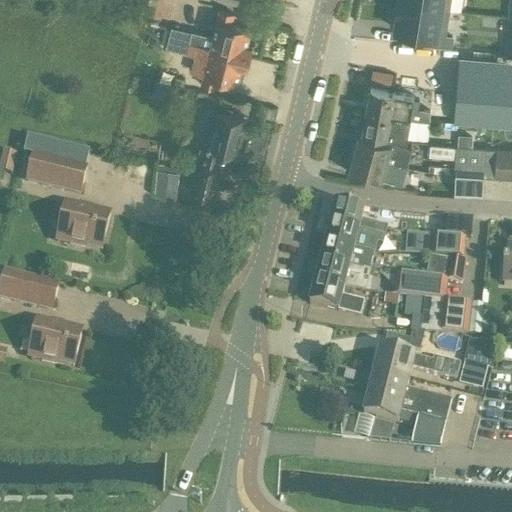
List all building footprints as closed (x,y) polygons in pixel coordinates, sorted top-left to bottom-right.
[(398,0),(398,1),(448,9),(449,0),(398,0)] [(393,6),(391,22),(395,23),(394,28),(406,30),(404,41),(402,41),(402,42),(450,46),(452,35),(444,34),(448,9),(398,1),(397,7),(393,6)] [(182,27),(176,49),(186,51),(189,41),(197,43),(198,43),(249,56),(251,46),(246,44),(251,28),(232,23),(235,13),(220,9),(219,9),(212,35),(191,30),(182,27)] [(198,43),(191,71),(202,74),(199,84),(215,88),(218,77),(237,82),(241,66),(246,67),(249,56),(198,43)] [(511,63),(459,60),(454,122),(511,125),(511,63)] [(395,85),(396,74),(392,74),(392,72),(373,69),(370,83),(390,87),(390,84),(395,85)] [(166,83),(155,80),(152,95),(163,97),(166,83)] [(370,87),(366,109),(410,117),(430,118),(430,109),(418,107),(419,99),(418,95),(414,95),(379,88),(370,87)] [(196,160),(188,190),(214,196),(221,166),(221,165),(235,168),(238,165),(240,158),(238,154),(236,154),(245,116),(218,109),(212,131),(209,130),(201,161),(196,160)] [(366,109),(362,130),(405,138),(410,117),(366,109)] [(385,162),(401,165),(406,166),(412,148),(359,133),(356,142),(354,141),(351,152),(385,162)] [(511,148),(466,146),(465,168),(483,169),(483,174),(494,175),(494,176),(511,177),(511,148)] [(3,152),(0,166),(0,172),(12,175),(16,155),(3,152)] [(402,183),(406,166),(401,165),(385,162),(351,152),(348,163),(350,163),(348,172),(380,181),(381,178),(402,183)] [(80,195),(87,169),(33,156),(27,182),(80,195)] [(176,199),(180,172),(176,172),(178,157),(158,157),(157,168),(156,168),(154,191),(176,199)] [(455,168),(453,194),(481,196),(483,174),(483,169),(465,168),(455,168)] [(330,223),(382,236),(384,237),(386,228),(361,221),(364,211),(335,203),(330,223)] [(85,247),(102,251),(110,215),(66,204),(60,228),(61,228),(72,234),(69,246),(85,250),(85,247)] [(442,238),(454,239),(471,240),(472,222),(472,220),(460,219),(456,219),(444,218),(442,238)] [(382,236),(330,223),(325,242),(354,249),(374,254),(377,243),(382,245),(384,237),(382,236)] [(463,261),(465,241),(424,237),(422,257),(463,261)] [(374,254),(354,249),(325,242),(320,261),(364,272),(364,271),(369,273),(374,254)] [(448,282),(463,285),(466,263),(429,258),(426,279),(448,282)] [(320,261),(316,280),(344,288),(364,293),(369,274),(364,272),(320,261)] [(0,299),(52,312),(58,286),(5,273),(0,292),(0,299)] [(446,304),(448,282),(426,279),(425,279),(396,276),(393,296),(424,300),(424,301),(444,304),(446,304)] [(342,299),(344,288),(316,280),(309,305),(360,318),(363,304),(342,299)] [(398,307),(399,298),(385,296),(384,305),(398,307)] [(424,301),(411,299),(409,318),(422,320),(424,301)] [(446,304),(444,304),(440,331),(463,333),(466,306),(446,304)] [(481,338),(484,307),(471,306),(468,336),(481,338)] [(57,364),(73,368),(82,331),(38,321),(32,344),(33,344),(44,350),(41,362),(56,366),(57,364)] [(432,362),(380,349),(374,371),(409,380),(412,370),(457,382),(461,366),(433,359),(432,362)] [(374,371),(369,393),(449,413),(452,401),(407,390),(409,380),(374,371)] [(449,413),(369,393),(363,416),(398,424),(401,414),(418,418),(446,425),(449,413)] [(418,418),(412,446),(440,449),(446,425),(418,418)]
